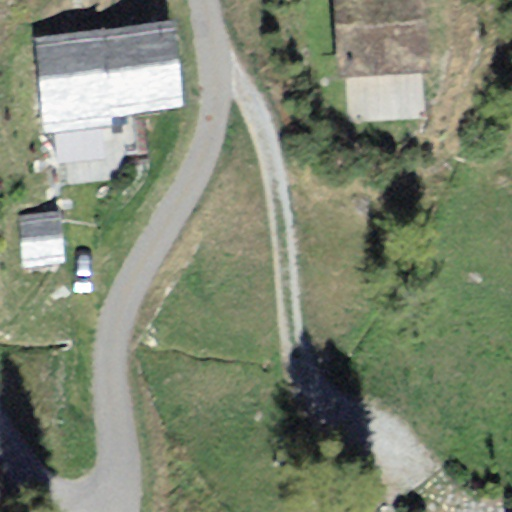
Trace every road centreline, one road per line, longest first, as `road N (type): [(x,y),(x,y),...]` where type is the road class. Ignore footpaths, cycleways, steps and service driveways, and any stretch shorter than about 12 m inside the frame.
road 1 (residential): [(210,0),(218,66),(190,203),(114,335),(116,510),(103,511)]
road 2 (track): [(218,66),(276,169),(300,396),(390,491)]
